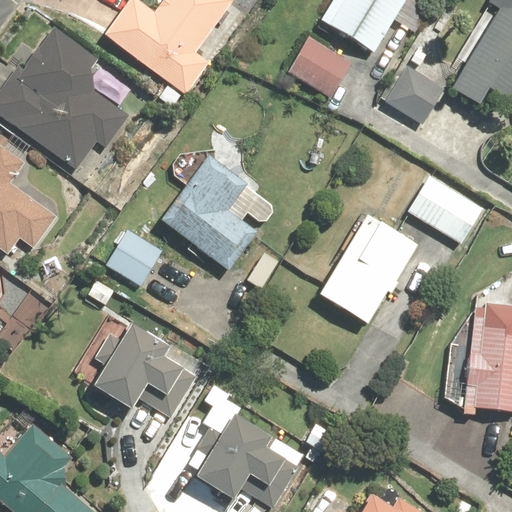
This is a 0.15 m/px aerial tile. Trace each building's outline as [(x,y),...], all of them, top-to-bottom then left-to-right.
[(199,51),(234,0),(165,0),(160,8),(148,0),(130,0),(108,32),(192,90),(213,61),(199,51)] [(367,57),(401,0),(327,0),(313,25),(367,57)] [(500,105),(511,85),(511,0),(483,0),(480,6),(491,12),(441,97),(468,112),(479,93),(500,105)] [(23,61),(0,92),(0,110),(81,169),(101,142),(108,147),(131,115),(98,90),(96,66),(102,57),(57,24),(28,65),(23,61)] [(355,63),(314,36),(292,71),(333,98),(355,63)] [(0,244),(10,252),(23,236),(38,247),(61,217),(14,180),(29,161),(5,142),(0,149),(0,148),(0,244)] [(218,154),(169,215),(235,268),(264,233),(234,209),(255,183),(218,154)] [(488,212),(434,178),(413,212),(466,246),(488,212)] [(408,250),(359,219),(309,300),(358,330),(408,250)] [(168,253),(131,229),(107,265),(143,289),(168,253)] [(122,292),(100,277),(89,294),(111,308),(122,292)] [(510,418),(511,397),(511,315),(467,310),(456,412),(510,418)] [(179,338),(137,314),(123,337),(112,331),(98,356),(109,362),(95,385),(137,409),(143,399),(174,417),(201,370),(170,352),(179,338)] [(279,433),(241,408),(226,431),(213,423),(199,445),(212,454),(201,470),(240,495),(245,488),(275,507),(303,462),(272,443),(279,433)] [(0,444),(0,496),(16,511),(97,511),(68,484),(68,465),(75,457),(36,421),(7,452),(0,444)] [(339,435),(320,423),(303,452),(322,464),(339,435)] [(397,502),(376,490),(362,511),(359,511),(357,510),(355,511),(426,511),(428,510),(402,495),(397,502)]
